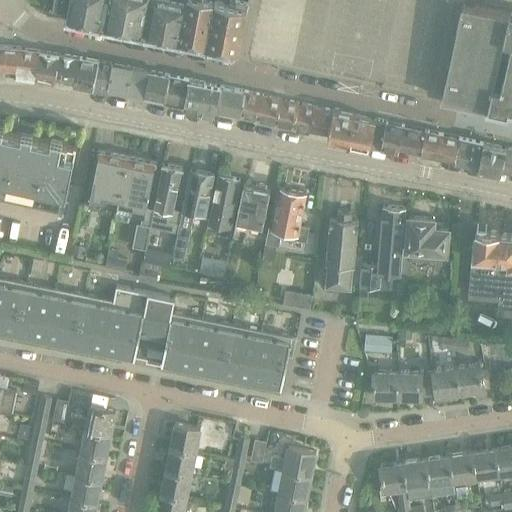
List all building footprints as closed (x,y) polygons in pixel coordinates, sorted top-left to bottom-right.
[(68,13),(66,21),(100,28),(105,0),(55,0),(53,10),(68,13)] [(105,0),(100,28),(141,36),(148,0),(105,0)] [(148,0),(141,36),(178,43),(186,5),(170,2),(170,0),(148,0)] [(186,0),(186,5),(178,43),(206,48),(215,3),(201,0),(186,0)] [(215,3),(206,48),(221,52),(238,55),(248,9),(231,6),(215,3)] [(511,13),(463,4),(443,98),(504,112),(511,113),(511,13)] [(0,67),(6,68),(6,74),(13,75),(19,48),(0,46),(0,48),(0,67)] [(19,48),(13,75),(16,75),(36,79),(41,51),(21,48),(19,48)] [(41,51),(36,79),(56,82),(57,75),(56,75),(60,54),(50,52),(41,51)] [(57,75),(56,82),(63,83),(64,77),(75,79),(74,85),(76,85),(77,79),(76,79),(80,57),(77,56),(60,54),(56,75),(57,75)] [(77,79),(76,85),(94,89),(100,61),(80,57),(76,79),(77,79)] [(100,61),(94,89),(109,92),(114,63),(100,61)] [(114,63),(109,92),(113,93),(114,87),(127,89),(132,67),(114,63)] [(132,67),(127,89),(126,96),(131,97),(133,90),(146,93),(151,71),(132,67)] [(151,71),(146,93),(144,100),(149,101),(151,94),(166,97),(170,75),(151,71)] [(170,75),(166,97),(186,101),(189,79),(170,75)] [(189,79),(186,101),(184,108),(200,111),(206,82),(189,79)] [(206,82),(200,111),(219,115),(220,110),(217,110),(222,86),(206,82)] [(217,110),(220,110),(221,108),(242,112),(246,91),(222,86),(217,110)] [(246,91),(242,112),(259,116),(263,95),(246,91)] [(263,95),(259,116),(258,122),(262,123),(263,117),(275,119),(274,126),(276,126),(282,99),(263,95)] [(282,99),(276,126),(279,127),(281,121),(295,124),(299,103),(282,99)] [(299,103),(295,124),(313,128),(318,107),(299,103)] [(318,107),(313,128),(329,131),(334,110),(318,107)] [(334,110),(329,131),(330,132),(329,137),(350,141),(355,115),(334,110)] [(355,115),(350,141),(371,145),(376,119),(355,115)] [(376,119),(371,145),(381,147),(398,151),(400,146),(422,151),(426,130),(376,119)] [(0,169),(70,184),(73,167),(78,146),(75,145),(75,148),(69,147),(69,144),(64,143),(52,141),(46,139),(45,142),(39,140),(40,138),(34,137),(22,135),(16,133),(16,136),(10,134),(10,132),(5,131),(0,130),(0,169)] [(426,130),(422,151),(457,159),(461,138),(437,133),(426,130)] [(461,138),(457,159),(480,164),(484,143),(461,138)] [(484,143),(480,164),(502,168),(506,147),(484,143)] [(511,148),(506,147),(502,168),(511,170),(511,148)] [(103,204),(118,207),(128,156),(100,151),(89,207),(102,210),(103,204)] [(128,156),(118,207),(117,212),(132,215),(132,216),(143,218),(142,223),(138,223),(133,246),(146,249),(146,248),(151,227),(154,210),(147,208),(156,162),(128,156)] [(164,163),(154,210),(151,227),(178,233),(180,223),(169,220),(171,212),(174,212),(183,168),(164,163)] [(192,169),(180,223),(178,233),(174,254),(173,257),(185,259),(187,248),(194,214),(206,216),(215,174),(192,169)] [(231,226),(233,213),(240,180),(219,175),(209,222),(231,226)] [(268,188),(266,184),(259,182),(255,185),(245,183),(233,239),(244,241),(247,223),(264,227),(271,188),(268,188)] [(266,242),(263,261),(273,264),(277,244),(279,244),(280,236),(303,241),(307,241),(310,226),(303,225),(301,224),(303,214),(303,212),(307,193),(303,192),(281,187),(273,227),(270,226),(266,242)] [(401,273),(403,249),(406,207),(383,206),(379,264),(362,263),(361,286),(381,288),(382,275),(401,276),(401,273)] [(326,287),(351,289),(354,266),(355,266),(359,221),(352,220),(353,212),(346,211),(338,210),(337,218),(330,218),(326,264),(328,264),(326,287)] [(406,249),(403,249),(401,273),(410,274),(411,260),(419,261),(423,261),(434,260),(444,258),(445,254),(448,254),(450,227),(435,226),(436,217),(409,215),(406,249)] [(511,234),(476,231),(470,296),(499,299),(498,313),(511,314),(511,234)] [(74,244),(72,255),(84,257),(86,247),(74,244)] [(140,273),(139,279),(157,283),(159,271),(161,271),(162,264),(171,265),(172,260),(173,257),(174,254),(165,252),(146,248),(146,249),(143,260),(142,267),(141,267),(140,273)] [(108,255),(106,266),(125,270),(128,258),(118,257),(108,255)] [(220,265),(217,275),(219,275),(224,277),(228,261),(221,259),(220,265)] [(0,281),(0,324),(3,326),(3,330),(31,336),(32,331),(47,334),(46,338),(47,338),(48,334),(62,337),(61,342),(90,347),(91,343),(105,346),(105,350),(124,354),(148,359),(150,347),(165,350),(162,362),(176,297),(117,285),(114,299),(113,305),(97,302),(99,296),(79,292),(78,298),(31,288),(32,282),(12,279),(11,284),(0,281)] [(262,291),(261,298),(268,299),(270,292),(262,291)] [(299,292),(297,305),(311,308),(313,294),(299,292)] [(176,297),(162,362),(178,365),(179,361),(194,364),(193,368),(194,368),(195,364),(209,367),(208,371),(237,377),(238,373),(253,376),(252,380),(253,380),(253,376),(268,379),(267,383),(283,386),(289,355),(293,335),(281,333),(280,338),(249,331),(250,326),(230,322),(229,328),(198,321),(199,316),(173,311),(176,297)] [(400,305),(399,319),(409,320),(410,306),(400,305)] [(400,328),(399,345),(413,345),(413,328),(400,328)] [(366,334),(365,350),(392,352),(393,336),(366,334)] [(441,347),(455,350),(454,347),(456,338),(443,336),(441,347)] [(454,347),(455,350),(467,352),(469,341),(456,338),(454,347)] [(374,397),(398,397),(398,370),(379,369),(379,362),(368,362),(368,374),(374,375),(374,397)] [(457,365),(461,392),(485,389),(481,362),(457,365)] [(433,368),(434,371),(437,393),(437,396),(461,392),(457,365),(433,368)] [(398,370),(398,397),(422,398),(422,395),(437,393),(434,371),(422,372),(422,370),(398,370)] [(25,382),(23,390),(38,393),(39,385),(25,382)] [(0,386),(0,411),(12,414),(17,390),(0,386)] [(42,396),(40,407),(50,409),(52,398),(42,396)] [(58,399),(54,420),(65,422),(69,401),(58,399)] [(73,426),(85,429),(112,434),(117,411),(90,405),(87,416),(75,414),(73,426)] [(40,407),(38,419),(48,421),(50,409),(40,407)] [(38,419),(36,429),(45,431),(48,421),(38,419)] [(22,423),(19,436),(28,438),(31,425),(22,423)] [(176,423),(172,442),(199,448),(203,428),(176,423)] [(36,429),(34,439),(43,441),(45,431),(36,429)] [(85,429),(80,453),(107,458),(112,434),(85,429)] [(271,435),(270,439),(272,442),(276,443),(279,441),(280,437),(278,434),(274,433),(271,435)] [(241,436),(238,447),(248,449),(250,438),(241,436)] [(34,439),(31,452),(41,454),(43,441),(34,439)] [(255,439),(251,459),(263,462),(267,441),(255,439)] [(172,442),(167,467),(193,475),(199,448),(172,442)] [(271,466),(277,467),(313,475),(318,451),(289,445),(287,458),(273,455),(271,466)] [(511,446),(497,448),(501,474),(511,471),(511,446)] [(238,447),(236,459),(246,461),(248,449),(238,447)] [(474,452),(478,477),(501,474),(497,448),(474,452)] [(31,452),(28,465),(38,467),(41,454),(31,452)] [(451,455),(454,480),(478,477),(474,452),(451,455)] [(80,453),(75,475),(102,481),(107,458),(80,453)] [(428,458),(432,483),(454,480),(451,455),(428,458)] [(404,462),(408,487),(432,483),(428,458),(404,462)] [(236,459),(234,469),(243,471),(246,461),(236,459)] [(399,511),(411,511),(411,508),(408,487),(404,462),(381,465),(384,490),(397,488),(400,509),(399,510),(399,511)] [(28,465),(26,477),(36,479),(38,467),(28,465)] [(167,467),(162,493),(188,499),(193,475),(167,467)] [(272,490),(280,492),(308,498),(313,475),(277,467),(272,490)] [(234,469),(232,479),(241,481),(243,471),(234,469)] [(75,475),(71,499),(97,504),(102,481),(75,475)] [(26,477),(23,488),(33,489),(36,479),(26,477)] [(232,479),(229,491),(239,493),(241,481),(232,479)] [(0,493),(13,496),(15,487),(0,484),(0,493)] [(23,488),(21,499),(31,501),(33,489),(23,488)] [(229,491),(227,503),(236,505),(239,493),(229,491)] [(280,492),(275,511),(305,511),(308,498),(280,492)] [(504,504),(505,509),(505,510),(506,509),(505,503),(504,492),(490,494),(492,506),(504,504)] [(185,511),(188,499),(162,493),(157,511),(185,511)] [(445,505),(445,511),(459,511),(458,503),(457,496),(448,497),(449,504),(445,505)] [(21,499),(19,509),(29,511),(31,501),(21,499)] [(71,499),(67,511),(95,511),(97,504),(71,499)] [(458,503),(459,511),(471,511),(470,501),(458,503)] [(227,503),(224,511),(234,511),(236,505),(227,503)]
